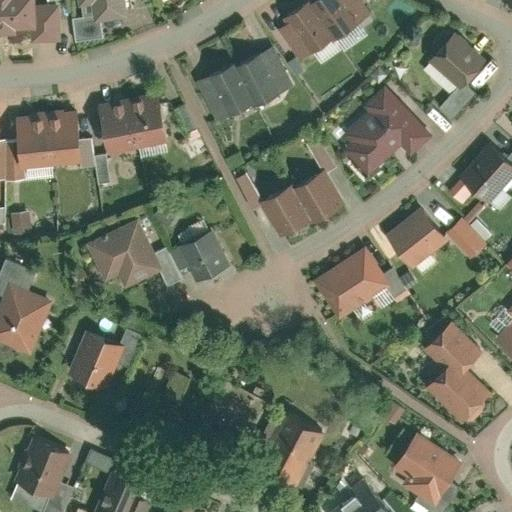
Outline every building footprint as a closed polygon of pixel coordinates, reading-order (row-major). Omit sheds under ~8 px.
[(0,0),(0,31),(18,31),(18,26),(31,26),(31,43),(61,42),(60,8),(38,9),(37,0),(0,0)] [(91,0),(88,0),(81,1),(83,17),(73,18),(76,41),(102,38),(99,16),(93,17),(91,0)] [(78,0),(79,1),(81,1),(88,0),(91,0),(93,17),(99,16),(129,13),(127,0),(78,0)] [(345,0),(312,0),(311,1),(336,36),(337,39),(361,23),(345,0)] [(311,1),(284,20),(288,25),(283,28),(304,58),(336,36),(311,1)] [(436,52),(429,60),(431,62),(458,87),(460,88),(461,89),(467,83),(485,63),(453,34),(450,37),(447,34),(433,50),(436,52)] [(274,47),(238,67),(257,101),(260,105),(296,85),(274,47)] [(339,49),(326,60),(344,81),(357,70),(339,49)] [(235,61),(197,81),(219,121),(257,101),(238,67),(235,61)] [(380,65),(371,74),(379,83),(389,74),(380,65)] [(478,93),(467,83),(461,89),(460,88),(442,109),(454,120),(478,93)] [(333,135),(370,173),(400,144),(411,156),(434,134),(386,84),(364,105),(366,106),(345,127),(343,125),(333,135)] [(156,94),(127,99),(136,146),(165,140),(156,94)] [(127,99),(99,105),(108,151),(112,150),(114,161),(138,156),(136,146),(127,99)] [(30,116),(17,116),(19,157),(20,165),(27,164),(54,163),(63,162),(80,161),(81,161),(79,139),(77,112),(65,113),(65,110),(30,112),(30,116)] [(490,143),(510,162),(511,160),(511,140),(496,126),(485,138),(490,143)] [(324,168),(326,173),(338,166),(319,134),(307,140),(324,168)] [(94,138),(79,139),(81,161),(82,161),(95,160),(94,138)] [(490,143),(459,175),(489,202),(491,199),(502,188),(511,177),(511,163),(510,162),(490,143)] [(111,183),(107,153),(96,155),(100,184),(111,183)] [(20,165),(19,157),(6,158),(7,182),(21,181),(20,165)] [(95,160),(82,161),(82,168),(96,167),(95,160)] [(80,161),(63,162),(64,171),(81,170),(80,161)] [(54,163),(27,164),(28,175),(54,173),(54,163)] [(294,186),(312,218),(314,222),(345,204),(326,173),(324,168),(294,186)] [(260,201),(264,199),(247,171),(232,179),(251,211),(262,204),(260,201)] [(264,199),(260,201),(262,204),(281,236),(312,218),(294,186),(291,183),(264,199)] [(511,197),(511,196),(502,188),(491,199),(492,201),(490,203),(499,211),(511,197)] [(480,202),(465,217),(475,226),(490,212),(480,202)] [(164,204),(155,215),(169,226),(178,214),(164,204)] [(424,208),(389,236),(414,268),(449,239),(424,208)] [(30,211),(12,212),(14,236),(32,234),(30,211)] [(139,217),(87,241),(106,282),(119,276),(125,288),(160,272),(164,270),(158,256),(139,217)] [(462,217),(446,233),(471,260),(488,244),(462,217)] [(213,226),(178,243),(196,281),(231,263),(213,226)] [(367,248),(315,282),(340,319),(389,287),(392,285),(367,248)] [(171,250),(158,256),(164,270),(160,272),(167,287),(184,279),(171,250)] [(0,277),(0,294),(3,296),(9,281),(30,289),(38,270),(8,258),(0,277)] [(392,285),(389,287),(395,298),(408,289),(401,279),(392,285)] [(30,289),(9,281),(3,296),(0,304),(0,340),(31,353),(53,299),(30,289)] [(497,337),(511,351),(511,304),(507,309),(511,313),(511,320),(507,326),(497,337)] [(496,316),(507,326),(511,320),(511,313),(507,309),(505,307),(496,316)] [(444,368),(426,385),(462,421),(492,392),(467,368),(484,352),(452,320),(424,347),(444,368)] [(125,344),(118,362),(129,366),(143,333),(122,324),(115,340),(125,344)] [(87,328),(68,372),(106,389),(118,362),(125,344),(115,340),(87,328)] [(191,378),(174,371),(164,394),(180,402),(191,378)] [(299,488),(327,432),(290,413),(262,469),(299,488)] [(465,462),(418,431),(394,466),(407,475),(401,483),(420,495),(435,506),(449,486),(465,462)] [(70,451),(33,435),(14,480),(18,481),(51,495),(58,479),(70,451)] [(144,482),(112,469),(94,511),(134,511),(142,495),(139,494),(144,482)] [(392,511),(364,478),(329,508),(331,511),(392,511)] [(51,495),(43,511),(63,511),(75,487),(58,479),(51,495)] [(43,511),(51,495),(18,481),(11,498),(43,511)] [(444,511),(458,492),(449,486),(435,506),(420,495),(416,500),(434,511),(444,511)] [(192,511),(196,504),(177,496),(169,511),(192,511)]
